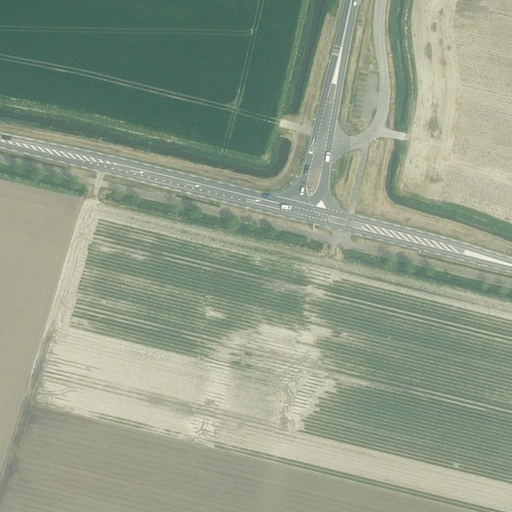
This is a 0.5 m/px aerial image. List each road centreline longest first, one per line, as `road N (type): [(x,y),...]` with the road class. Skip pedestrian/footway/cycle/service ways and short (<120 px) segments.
road 1 (secondary): [(296,213),(0,141)]
road 2 (unclassified): [(328,143),(355,144),(378,128),(386,95),(383,0)]
road 3 (secondary): [(511,264),(388,232)]
